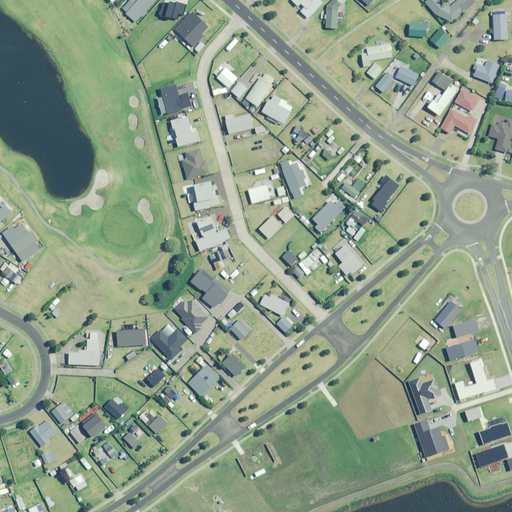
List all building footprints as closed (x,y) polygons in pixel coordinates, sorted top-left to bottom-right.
[(129,0),(123,8),(127,12),(126,13),(136,22),(155,0),(129,0)] [(290,0),(290,1),(300,10),(298,11),(307,20),(323,2),(320,0),(290,0)] [(338,9),(346,0),(332,0),(327,6),(326,28),(337,28),(338,9)] [(476,2),(473,0),(457,0),(448,8),(440,0),(428,0),(425,3),(435,14),(452,23),(476,2)] [(509,40),(508,15),(494,15),(494,40),(509,40)] [(427,38),(427,25),(410,23),(409,36),(427,38)] [(451,37),(439,28),(430,40),(441,49),(451,37)] [(194,35),(187,29),(182,35),(188,41),(194,35)] [(393,57),(391,44),(361,49),(364,67),(371,66),(370,61),(393,57)] [(499,65),(488,61),(485,67),(476,64),(474,69),(476,70),(474,76),(492,83),(499,65)] [(383,70),(374,63),(366,72),(375,79),(383,70)] [(418,75),(401,67),(396,78),(413,86),(418,75)] [(237,78),(226,68),(217,78),(229,88),(237,78)] [(441,96),(438,94),(428,108),(439,116),(458,89),(450,84),(453,81),(440,71),(432,82),(445,90),(441,96)] [(395,79),(387,73),(376,86),(384,93),(395,79)] [(272,86),(261,78),(246,99),(258,107),(272,86)] [(248,89),(239,82),(231,91),(239,98),(248,89)] [(502,99),(507,87),(499,84),(494,96),(502,99)] [(481,98),(462,89),(455,102),(473,112),(481,98)] [(287,102),(274,95),(271,101),(269,100),(262,112),(284,124),(293,108),(286,104),(287,102)] [(476,122),(475,121),(475,120),(474,119),(473,118),(472,118),(471,117),(470,117),(469,118),(468,118),(451,109),(441,129),(451,134),(454,128),(458,130),(457,132),(467,138),(469,134),(471,135),(477,123),(476,122)] [(259,114),(256,111),(251,117),(254,120),(259,114)] [(191,129),(188,117),(172,122),(179,147),(200,141),(196,128),(191,129)] [(243,126),(245,125),(245,128),(250,126),(248,117),(243,118),(243,119),(234,122),(235,128),(239,127),(241,131),(244,130),(243,126)] [(504,123),(503,123),(502,122),(501,122),(500,123),(499,123),(498,123),(498,124),(497,125),(493,123),(489,136),(499,139),(495,149),(507,153),(511,138),(511,120),(508,119),(507,124),(504,123)] [(313,139),(296,126),(293,131),(298,135),(294,140),(299,143),(302,139),(309,145),(313,139)] [(283,130),(279,127),(273,134),(277,137),(283,130)] [(325,144),(321,141),(314,148),(318,151),(325,144)] [(338,151),(331,144),(322,154),(329,161),(338,151)] [(277,151),(275,146),(263,150),(267,162),(273,160),(271,153),(277,151)] [(203,162),(200,149),(185,153),(187,159),(182,160),(187,179),(209,174),(206,161),(203,162)] [(316,153),(313,150),(308,156),(311,159),(316,153)] [(362,159),(357,155),(354,159),(359,163),(362,159)] [(291,166),(289,160),(281,164),(295,199),(303,196),(300,188),(306,186),(303,179),(306,178),(303,170),(300,171),(297,163),(291,166)] [(326,169),(320,164),(317,167),(323,172),(326,169)] [(386,176),(381,182),(377,187),(381,190),(374,200),(375,202),(372,206),(380,212),(400,187),(386,176)] [(213,191),(211,182),(183,188),(184,195),(187,194),(189,203),(194,202),(196,210),(210,208),(210,206),(219,204),(217,190),(213,191)] [(352,187),(346,183),(342,189),(355,198),(362,188),(355,183),(352,187)] [(270,199),(267,185),(249,190),(252,204),(270,199)] [(286,194),(283,187),(277,189),(279,196),(286,194)] [(335,205),(331,201),(313,220),(318,224),(315,227),(321,233),(345,208),(338,202),(335,205)] [(3,206),(0,202),(0,223),(12,212),(5,205),(3,206)] [(283,210),(279,206),(270,214),(281,227),(294,215),(287,207),(283,210)] [(346,223),(352,229),(359,222),(364,226),(369,221),(357,210),(346,223)] [(196,241),(201,251),(231,239),(226,228),(219,232),(212,214),(197,220),(204,238),(196,241)] [(297,222),(294,219),(288,224),(291,227),(297,222)] [(310,247),(301,238),(298,240),(307,249),(310,247)] [(352,274),(363,265),(343,240),(331,248),(343,262),(338,266),(346,275),(350,272),(352,274)] [(317,258),(321,254),(317,248),(309,256),(315,263),(318,260),(317,258)] [(217,258),(212,260),(214,264),(224,260),(220,251),(215,254),(217,258)] [(290,251),(283,257),(292,267),(299,260),(290,251)] [(307,255),(303,251),(298,256),(301,260),(307,255)] [(307,268),(313,263),(308,256),(299,264),(307,274),(310,272),(307,268)] [(10,264),(8,266),(5,263),(0,269),(3,272),(2,274),(17,285),(22,278),(16,273),(19,270),(10,264)] [(222,269),(218,264),(214,267),(219,272),(222,269)] [(223,270),(220,273),(226,279),(229,276),(223,270)] [(239,273),(236,270),(230,276),(233,279),(239,273)] [(270,297),(265,295),(260,304),(283,316),(289,304),(271,295),(270,297)] [(61,315),(56,310),(53,313),(58,318),(61,315)] [(253,316),(248,311),(244,314),(250,320),(253,316)] [(251,330),(240,319),(230,329),(241,340),(251,330)] [(168,325),(162,331),(161,330),(151,339),(172,361),(182,352),(179,349),(189,340),(178,329),(175,332),(168,325)] [(98,333),(91,332),(90,340),(88,339),(88,346),(85,346),(85,352),(70,351),(70,364),(100,365),(100,340),(98,340),(98,333)] [(246,367),(233,353),(223,363),(236,377),(246,367)] [(4,359),(0,361),(0,367),(5,375),(12,371),(4,359)] [(194,364),(190,368),(196,374),(200,371),(194,364)] [(220,377),(207,365),(188,383),(201,396),(220,377)] [(166,376),(158,368),(148,380),(156,387),(166,376)] [(182,385),(179,382),(173,388),(176,391),(182,385)] [(175,400),(168,393),(165,397),(171,403),(175,400)] [(129,409),(117,397),(114,400),(113,399),(105,408),(118,420),(129,409)] [(74,414),(64,402),(52,412),(62,424),(74,414)] [(139,417),(150,427),(157,434),(168,422),(161,415),(157,420),(146,409),(139,417)] [(134,421),(131,418),(125,423),(128,427),(134,421)] [(57,433),(47,420),(31,431),(42,448),(50,442),(48,439),(57,433)] [(140,428),(136,424),(131,429),(135,433),(140,428)] [(88,437),(78,425),(70,431),(79,443),(88,437)] [(140,442),(128,430),(123,436),(135,448),(140,442)] [(48,455),(48,453),(42,455),(46,465),(56,460),(53,453),(48,455)] [(91,467),(83,457),(80,460),(88,470),(91,467)] [(73,475),(69,468),(64,471),(68,478),(73,475)] [(87,486),(81,475),(70,481),(74,487),(76,486),(79,491),(87,486)] [(54,506),(49,497),(46,499),(50,508),(54,506)]
